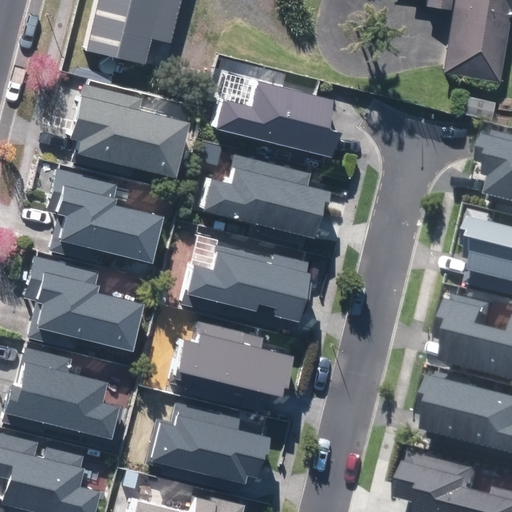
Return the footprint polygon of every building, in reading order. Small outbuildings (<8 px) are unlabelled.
[(93,0),(83,48),(107,54),(142,62),(148,36),(168,41),(177,0),(93,0)] [(453,0),(443,70),(499,78),(505,36),(509,7),(511,7),(511,0),(425,0),(425,3),(448,6),(449,0),(453,0)] [(105,73),(108,74),(111,73),(113,71),(115,68),(115,65),(115,62),(114,60),(112,58),(109,57),(107,56),(104,57),(101,58),(100,60),(98,63),(98,65),(99,68),(100,70),(102,72),(105,73)] [(218,92),(210,121),(325,150),(329,135),(332,124),(318,120),(325,93),(252,74),(246,99),(218,92)] [(71,146),(170,170),(184,115),(137,103),(140,93),(81,78),(78,88),(76,88),(65,131),(74,133),(73,139),(71,146)] [(463,113),(490,119),(493,100),(466,95),(463,113)] [(496,197),(511,200),(511,131),(498,127),(496,135),(493,135),(486,164),(495,166),(493,176),(500,177),(498,188),(496,197)] [(196,202),(307,229),(310,216),(314,201),(318,202),(322,183),(304,178),(307,166),(231,147),(224,176),(204,171),(196,202)] [(55,229),(145,253),(157,208),(111,196),(116,176),(54,160),(43,202),(61,207),(55,229)] [(479,275),(511,283),(511,229),(497,225),(499,216),(474,210),(464,250),(479,254),(476,266),(481,267),(480,272),(479,275)] [(283,309),(291,311),(292,305),(296,306),(304,273),(301,272),(305,255),(270,246),(269,252),(214,240),(213,244),(211,243),(206,262),(186,257),(180,285),(182,285),(179,298),(280,321),(282,314),(283,309)] [(30,318),(126,341),(137,295),(91,284),(96,264),(31,249),(22,286),(32,289),(31,293),(35,294),(32,307),(30,318)] [(451,364),(511,379),(511,333),(493,329),(499,306),(458,296),(447,338),(457,340),(455,346),(451,364)] [(161,381),(259,404),(262,390),(264,382),(271,384),(273,375),(277,376),(284,348),(253,340),(256,328),(194,314),(189,332),(174,328),(161,381)] [(47,423),(112,440),(121,407),(102,402),(107,383),(68,373),(72,360),(23,348),(18,368),(14,385),(11,384),(1,422),(44,433),(47,423)] [(433,434),(511,454),(511,398),(478,389),(478,387),(444,378),(443,381),(441,381),(430,420),(437,422),(435,427),(433,434)] [(140,460),(234,483),(237,472),(239,462),(249,464),(250,459),(253,458),(260,428),(231,421),(234,408),(169,393),(164,412),(152,409),(140,460)] [(0,500),(50,511),(83,511),(91,482),(70,477),(78,448),(43,439),(41,448),(31,446),(34,434),(0,425),(0,500)] [(511,511),(511,492),(500,490),(498,497),(476,492),(482,468),(416,452),(410,477),(413,477),(407,503),(417,506),(415,511),(511,511)] [(238,511),(237,511),(240,496),(208,488),(207,492),(192,488),(188,504),(130,490),(124,511),(238,511)]
